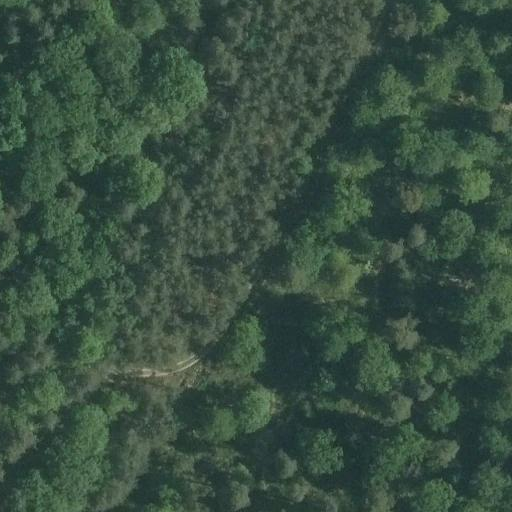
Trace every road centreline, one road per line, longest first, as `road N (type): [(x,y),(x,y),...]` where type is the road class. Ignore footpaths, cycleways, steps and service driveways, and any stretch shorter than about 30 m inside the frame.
road 1 (track): [(384,0),(239,289),(194,357),(92,383),(0,481)]
road 2 (track): [(194,357),(147,426),(64,511)]
